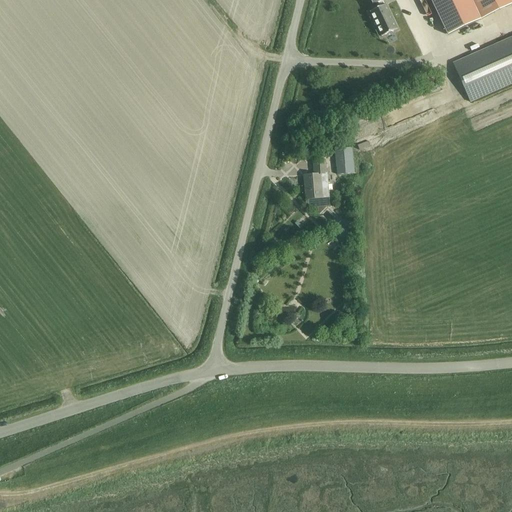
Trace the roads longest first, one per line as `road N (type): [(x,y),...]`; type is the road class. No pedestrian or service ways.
road 1 (unclassified): [(213,369),(300,0)]
road 2 (unclassified): [(213,369),(511,362)]
road 3 (unclassified): [(0,472),(192,387),(213,369)]
road 4 (unclassified): [(0,432),(213,369)]
